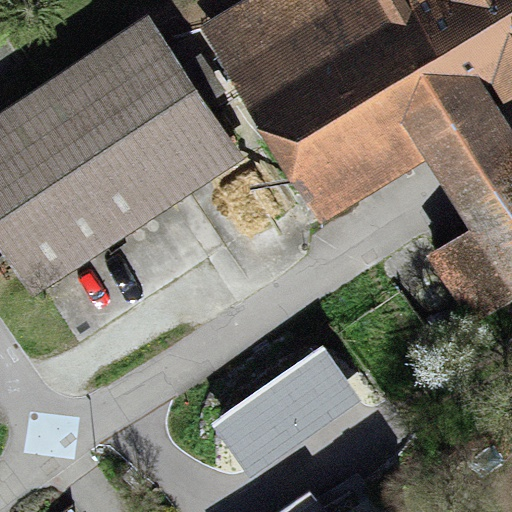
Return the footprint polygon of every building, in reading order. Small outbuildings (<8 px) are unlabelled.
[(315,186),(422,118),(471,88),(511,61),(511,0),(400,0),(378,14),(372,5),(378,0),(246,0),(224,14),(266,82),(254,89),(315,186)] [(148,27),(0,122),(0,224),(34,278),(229,152),(148,27)] [(422,118),(486,218),(511,199),(511,151),(471,88),(422,118)] [(511,199),(486,218),(436,253),(473,311),(511,281),(511,199)] [(435,312),(445,308),(451,298),(449,286),(440,278),(430,277),(421,282),(416,291),(417,302),(424,310),(435,312)] [(387,511),(365,479),(318,511),(387,511)]
